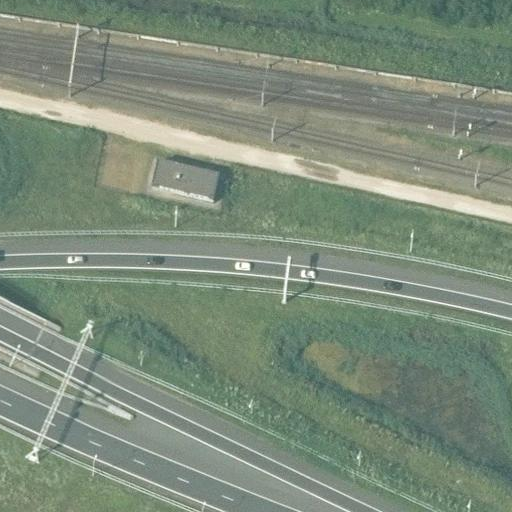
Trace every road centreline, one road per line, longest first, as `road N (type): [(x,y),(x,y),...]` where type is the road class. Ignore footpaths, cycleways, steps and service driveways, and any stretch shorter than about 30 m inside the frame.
road 1 (motorway): [(511,312),(245,267),(0,263)]
road 2 (motorway): [(358,511),(0,336)]
road 3 (motorway): [(259,511),(0,404)]
